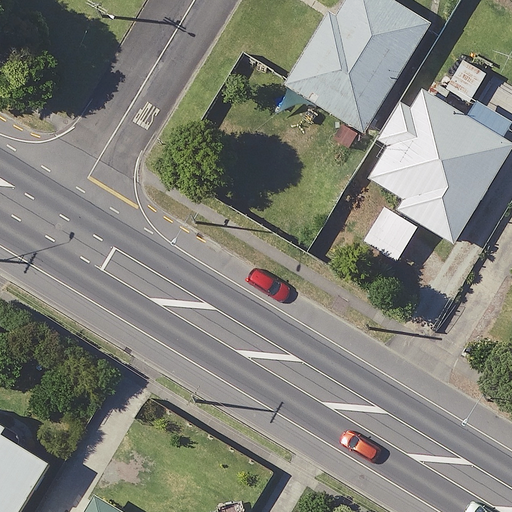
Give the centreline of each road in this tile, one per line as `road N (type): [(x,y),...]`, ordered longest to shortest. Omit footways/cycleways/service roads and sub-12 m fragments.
road 1 (primary): [(56,230),(511,506)]
road 2 (residential): [(193,0),(56,230)]
